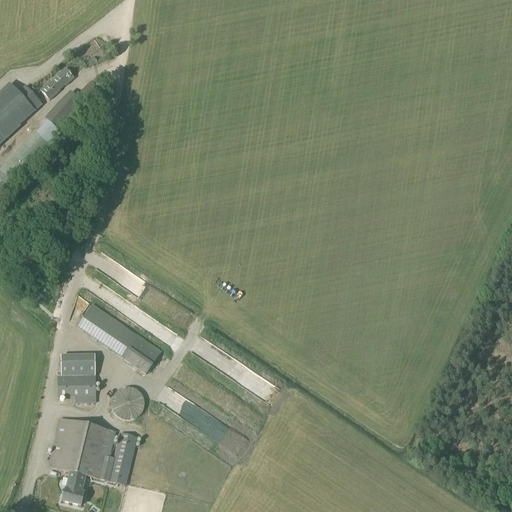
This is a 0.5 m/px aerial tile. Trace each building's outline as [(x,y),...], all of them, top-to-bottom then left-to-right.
[(97,65),(94,59),(83,64),(86,70),(97,65)] [(57,78),(64,85),(65,87),(73,80),(64,70),(57,77),(57,78)] [(64,85),(57,78),(51,84),(50,82),(40,92),(49,102),(59,93),(58,91),(64,85)] [(107,87),(96,78),(91,84),(90,83),(74,100),(70,95),(45,121),(57,133),(82,107),(85,110),(107,87)] [(41,107),(33,98),(24,89),(17,95),(9,86),(0,93),(0,144),(34,113),(41,107)] [(0,174),(0,186),(9,194),(46,147),(32,135),(0,174)] [(146,377),(161,354),(91,305),(76,330),(123,362),(146,377)] [(94,378),(94,357),(60,358),(60,378),(94,378)] [(74,405),(95,404),(95,378),(60,378),(56,379),(57,399),(74,399),(74,405)] [(126,422),(129,422),(132,421),(135,420),(137,419),(139,417),(141,414),(143,411),(143,408),(143,405),(143,402),(142,399),(140,396),(137,393),(133,390),(130,389),(123,390),(122,390),(119,391),(117,393),(116,394),(113,397),(111,400),(111,402),(110,405),(111,408),(111,411),(113,414),(114,415),(115,417),(117,419),(120,421),(123,422),(126,422)] [(112,459),(109,458),(114,433),(60,421),(49,469),(69,474),(64,491),(61,503),(80,508),(83,494),(76,492),(79,477),(98,482),(99,480),(109,482),(109,484),(125,488),(137,439),(119,434),(112,459)]
